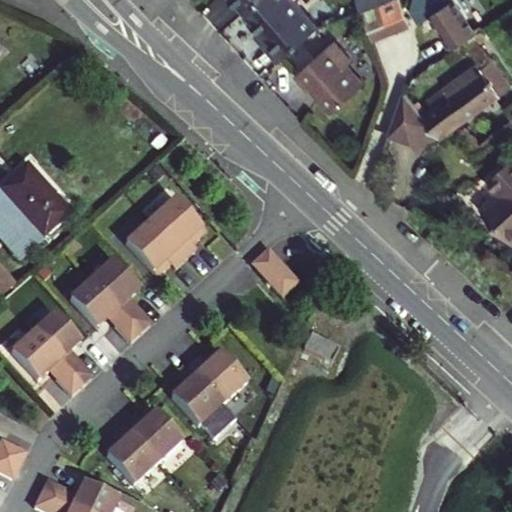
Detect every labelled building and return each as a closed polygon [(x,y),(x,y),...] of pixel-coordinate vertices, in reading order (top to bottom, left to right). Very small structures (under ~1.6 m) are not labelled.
[(261,36),(281,60),(320,25),(297,0),(255,0),(246,9),(266,32),(261,36)] [(403,12),(397,0),(382,0),(376,3),(388,31),(408,22),(403,12)] [(416,11),(421,20),(430,14),(451,47),(475,30),(453,0),(419,0),(423,5),(416,11)] [(388,31),(376,3),(358,10),(370,39),(388,31)] [(480,39),(460,52),(478,79),(454,95),(448,86),(431,97),(436,107),(425,114),(431,122),(439,135),(450,127),(501,93),(511,86),(480,39)] [(296,75),(309,89),(313,85),(320,93),(320,94),(320,96),(320,97),(321,97),(334,112),(365,82),(347,63),(352,59),(334,40),(296,75)] [(391,127),(412,135),(431,122),(425,114),(406,85),(391,127)] [(412,135),(420,147),(439,135),(431,122),(412,135)] [(511,153),(481,182),(491,193),(479,204),(511,240),(511,153)] [(74,214),(31,165),(1,190),(43,239),(74,214)] [(171,202),(146,224),(181,262),(192,253),(188,248),(195,242),(191,237),(198,232),(171,202)] [(146,224),(121,246),(148,276),(155,270),(159,274),(166,268),(170,272),(181,262),(146,224)] [(198,232),(191,237),(195,242),(202,236),(198,232)] [(284,298),(302,281),(272,247),(254,263),(284,298)] [(0,291),(5,297),(21,282),(0,260),(0,291)] [(110,263),(88,282),(136,336),(147,326),(132,309),(126,309),(122,304),(136,292),(110,263)] [(155,270),(148,276),(152,280),(159,274),(155,270)] [(88,282),(66,302),(92,331),(106,319),(110,323),(110,329),(125,347),(136,336),(88,282)] [(52,316),(29,335),(78,389),(89,379),(74,362),(68,362),(64,357),(77,345),(52,316)] [(345,347),(314,333),(307,347),(338,361),(345,347)] [(29,335),(7,355),(33,384),(47,372),(51,376),(51,382),(67,400),(78,389),(29,335)] [(212,352),(205,358),(209,362),(216,356),(212,352)] [(194,360),(183,369),(218,408),(242,386),(216,356),(209,362),(205,358),(198,364),(194,360)] [(218,408),(183,369),(172,379),(176,384),(169,390),(173,394),(166,400),(193,430),(218,408)] [(169,390),(162,396),(166,400),(173,394),(169,390)] [(147,410),(140,416),(144,421),(151,415),(147,410)] [(129,418),(118,428),(153,467),(178,444),(151,415),(144,421),(140,416),(133,422),(129,418)] [(153,467),(118,428),(108,438),(112,442),(104,448),(108,453),(102,459),(128,489),(153,467)] [(0,443),(0,460),(16,469),(23,455),(0,443)] [(104,448),(98,454),(102,459),(108,453),(104,448)] [(16,469),(0,460),(0,477),(9,482),(16,469)] [(53,484),(46,497),(75,511),(120,511),(124,504),(90,486),(81,503),(76,500),(74,494),(53,484)] [(75,511),(46,497),(39,511),(41,511),(75,511)]
